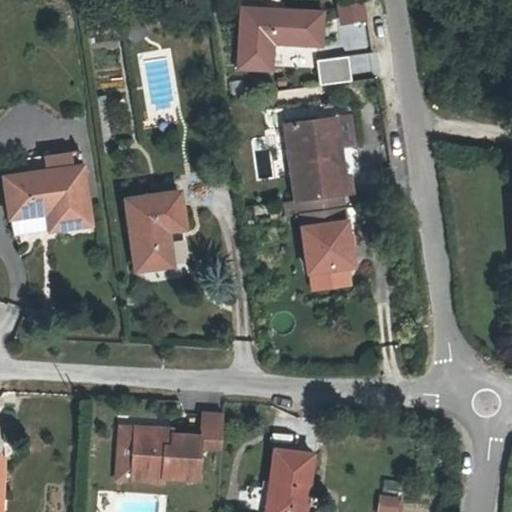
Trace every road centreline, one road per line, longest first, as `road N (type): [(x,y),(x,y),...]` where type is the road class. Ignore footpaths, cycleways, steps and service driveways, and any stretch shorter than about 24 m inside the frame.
road 1 (residential): [(0,371),(487,402)]
road 2 (unclassified): [(393,0),(450,360),(487,402)]
